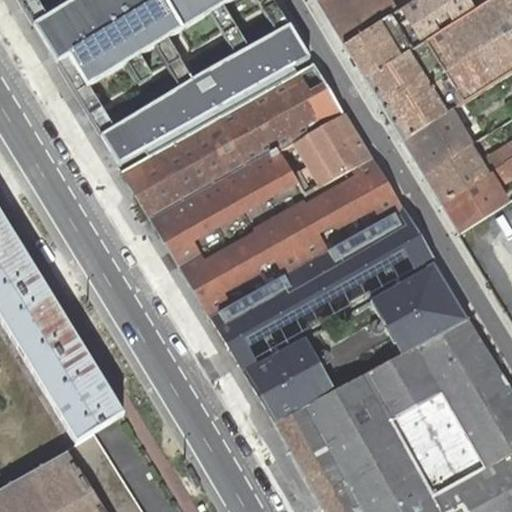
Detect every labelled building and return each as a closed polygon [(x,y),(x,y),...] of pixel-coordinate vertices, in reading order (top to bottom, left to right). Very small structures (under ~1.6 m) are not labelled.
[(16,0),(34,29),(46,22),(32,0),(16,0)] [(80,0),(46,22),(34,29),(57,67),(69,60),(87,90),(233,0),(80,0)] [(318,0),(316,1),(338,36),(381,9),(375,0),(318,0)] [(365,81),(493,0),(417,0),(413,3),(403,10),(398,14),(402,21),(408,18),(410,21),(401,35),(390,18),(387,19),(344,47),(365,81)] [(511,73),(511,0),(493,0),(365,81),(402,142),(444,116),(451,111),(511,73)] [(375,0),(381,9),(390,3),(387,0),(375,0)] [(381,9),(387,19),(390,18),(396,14),(390,3),(381,9)] [(338,36),(344,47),(387,19),(381,9),(338,36)] [(113,133),(101,139),(118,167),(145,152),(149,159),(287,81),(283,75),(310,59),(291,28),(113,133)] [(287,81),(314,66),(310,59),(283,75),(287,81)] [(69,60),(57,67),(101,139),(113,133),(87,90),(69,60)] [(344,116),(314,66),(287,81),(149,159),(123,174),(151,221),(277,150),(279,153),(294,145),(302,140),(344,116)] [(465,150),(471,146),(472,145),(451,111),(444,116),(465,150)] [(370,160),(344,116),(302,140),(313,158),(318,166),(310,171),(305,164),(294,145),(279,153),(305,196),(370,160)] [(402,142),(422,176),(465,150),(444,116),(402,142)] [(422,176),(440,205),(511,160),(511,143),(481,163),(471,146),(465,150),(422,176)] [(277,150),(151,221),(210,319),(401,211),(370,160),(305,196),(279,153),(277,150)] [(123,174),(149,159),(145,152),(118,167),(123,174)] [(318,166),(313,158),(305,164),(310,171),(318,166)] [(511,160),(440,205),(458,235),(461,233),(506,205),(496,188),(511,178),(511,172),(511,160)] [(401,211),(210,319),(269,417),(403,342),(409,353),(416,349),(468,320),(436,267),(401,211)] [(124,416),(0,214),(0,321),(76,446),(93,435),(124,416)] [(511,511),(511,392),(468,320),(416,349),(409,353),(276,426),(324,511),(511,511)] [(142,511),(93,435),(76,446),(66,452),(67,454),(66,455),(102,511),(142,511)] [(102,511),(66,455),(0,493),(0,511),(102,511)]
